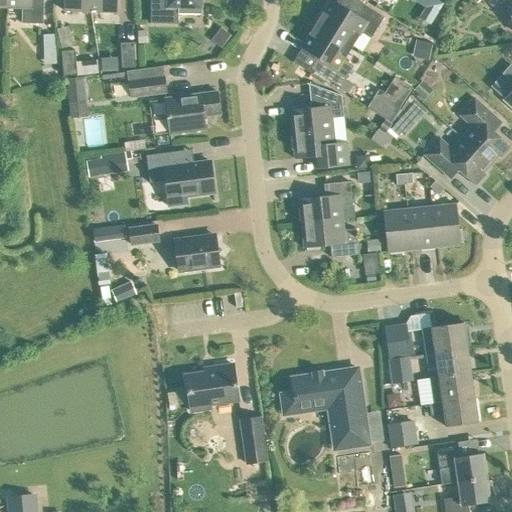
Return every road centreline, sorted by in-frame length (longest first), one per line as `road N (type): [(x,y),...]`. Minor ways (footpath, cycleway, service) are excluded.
road 1 (residential): [(299,298),(264,257),(254,224),(245,73),(268,26),(268,0)]
road 2 (residential): [(299,298),(333,307),(492,285)]
road 3 (residential): [(142,335),(275,314),(299,298)]
